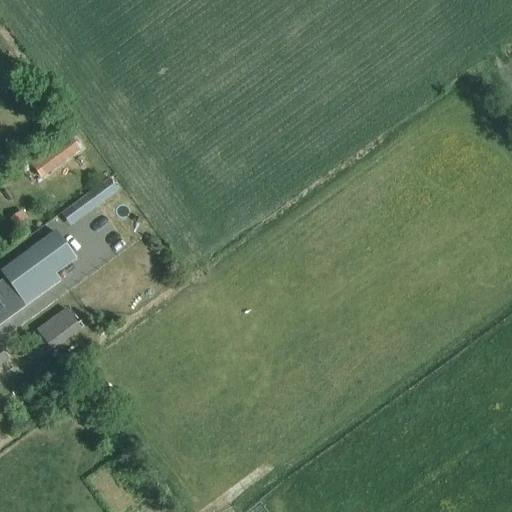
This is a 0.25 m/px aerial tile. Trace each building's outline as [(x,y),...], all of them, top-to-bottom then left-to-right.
[(39,178),(52,168),(77,149),(68,136),(29,165),(39,178)] [(118,193),(109,180),(88,195),(98,208),(118,193)] [(24,214),(12,222),(19,231),(30,223),(24,214)] [(75,261),(55,234),(1,273),(5,280),(0,284),(0,325),(59,283),(54,276),(75,261)] [(51,353),(81,331),(65,310),(35,332),(51,353)] [(0,367),(9,361),(0,349),(0,367)]
